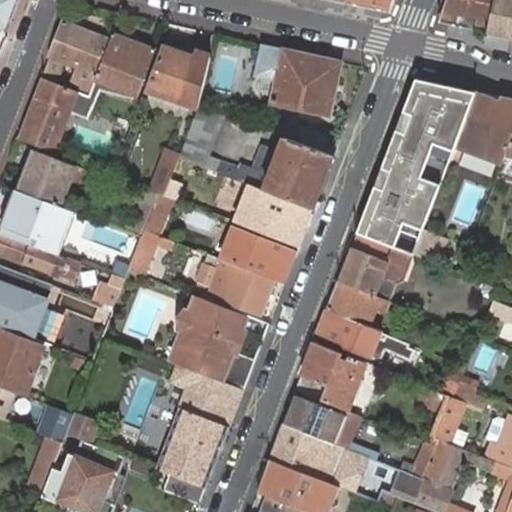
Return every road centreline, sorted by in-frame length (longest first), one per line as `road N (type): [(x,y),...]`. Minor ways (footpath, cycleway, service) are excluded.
road 1 (residential): [(406,44),(227,511)]
road 2 (residential): [(406,44),(217,0)]
road 3 (residential): [(0,122),(46,0)]
